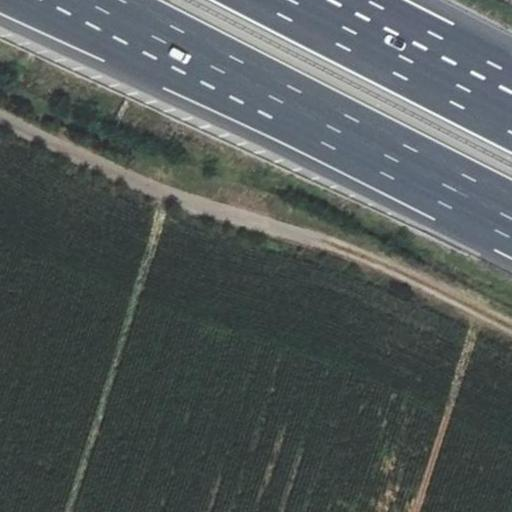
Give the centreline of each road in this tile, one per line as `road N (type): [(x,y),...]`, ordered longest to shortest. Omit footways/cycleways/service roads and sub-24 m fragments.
road 1 (track): [(511,330),(341,245),(197,200),(0,111)]
road 2 (motorway): [(64,0),(511,225)]
road 3 (motorway): [(511,104),(303,0)]
